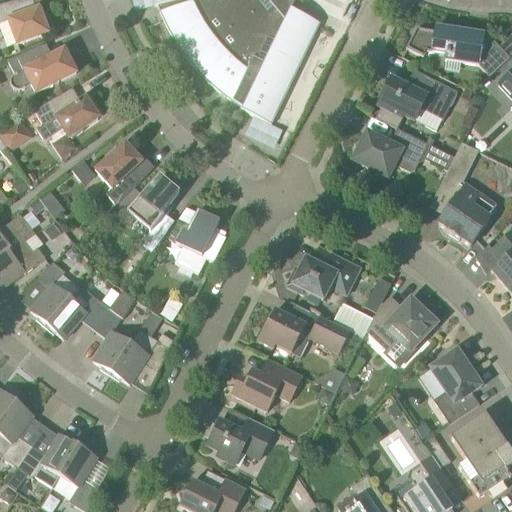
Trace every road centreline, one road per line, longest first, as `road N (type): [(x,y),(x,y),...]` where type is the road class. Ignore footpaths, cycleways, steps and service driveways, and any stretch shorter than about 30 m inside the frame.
road 1 (residential): [(511,368),(434,274),(282,192)]
road 2 (residential): [(275,206),(229,184),(146,103),(94,0)]
road 3 (residential): [(154,443),(275,206)]
road 4 (residential): [(282,192),(382,0)]
road 5 (residential): [(154,443),(48,381),(0,336)]
